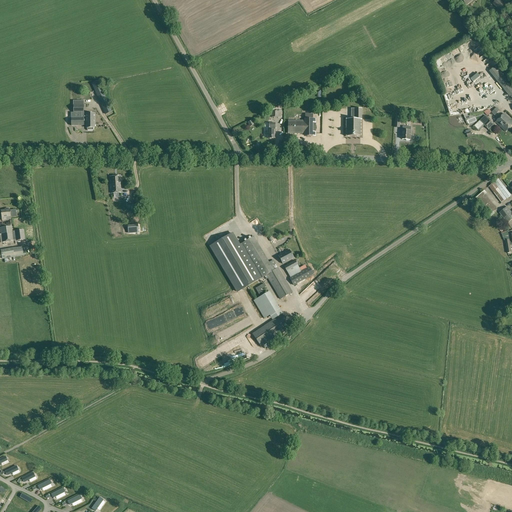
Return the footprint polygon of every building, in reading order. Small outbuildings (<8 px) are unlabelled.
[(505,5),(500,0),(496,0),(493,3),(495,5),(498,9),(497,9),(500,12),(503,10),(501,8),(505,5)] [(492,65),(494,62),(486,53),(481,57),(483,60),(488,66),(491,63),(492,65)] [(511,95),(511,84),(497,65),(489,71),(510,98),(511,95)] [(105,114),(111,111),(98,81),(92,84),(105,114)] [(73,112),(79,112),(81,112),(82,118),(71,118),(71,125),(83,125),(83,124),(86,124),(86,128),(87,128),(87,131),(90,130),(90,114),(85,114),(83,114),(83,104),(73,104),(73,112)] [(497,107),(491,112),(495,116),(500,110),(497,107)] [(351,109),(351,113),(351,119),(347,119),(346,119),(346,120),(346,122),(346,123),(346,126),(346,129),(346,130),(346,132),(346,133),(346,136),(360,136),(360,133),(360,130),(360,129),(360,126),(360,123),(360,122),(360,120),(362,120),(362,109),(351,109)] [(506,132),(511,125),(511,121),(504,113),(496,122),(506,132)] [(316,136),(316,119),(313,119),(313,114),(305,114),(305,121),(288,121),(288,133),(305,134),(305,136),(316,136)] [(494,125),(488,118),(485,115),(474,126),(478,130),(484,124),(489,130),(494,125)] [(403,127),(402,139),(406,140),(407,141),(409,141),(410,140),(411,127),(403,127)] [(111,193),(121,192),(120,175),(110,176),(111,193)] [(502,203),(511,196),(498,179),(489,187),(502,203)] [(490,215),(496,209),(484,194),(486,193),(484,190),(476,197),(490,215)] [(111,198),(111,206),(123,206),(123,212),(129,211),(129,197),(111,198)] [(511,211),(511,212),(508,207),(500,213),(507,223),(511,219),(511,211)] [(9,210),(9,209),(5,209),(5,210),(1,211),(1,214),(0,215),(1,218),(2,218),(2,221),(6,220),(6,218),(10,217),(9,210)] [(127,222),(128,225),(120,226),(122,233),(132,231),(130,221),(127,222)] [(0,227),(0,232),(0,234),(1,234),(2,242),(25,239),(24,230),(12,231),(12,226),(0,227)] [(239,245),(232,233),(210,246),(238,292),(263,276),(265,279),(267,278),(280,299),(292,292),(278,268),(274,270),(273,266),(276,265),(273,260),(263,267),(247,240),(239,245)] [(273,233),(268,236),(271,241),(276,238),(273,233)] [(23,256),(22,250),(22,247),(1,250),(2,259),(23,256)] [(283,263),(293,257),(289,249),(278,255),(283,263)] [(295,261),(284,267),(288,274),(290,277),(289,278),(293,285),(313,274),(309,267),(307,268),(301,271),(299,268),(299,267),(295,261)] [(280,309),(269,291),(264,294),(261,289),(265,287),(264,284),(256,288),(261,296),(259,297),(254,301),(264,318),(269,315),(280,309)] [(203,314),(211,312),(210,306),(202,309),(203,314)] [(242,306),(224,312),(226,318),(244,312),(242,306)] [(261,346),(291,326),(282,314),(253,334),(261,346)] [(211,326),(226,320),(224,315),(208,321),(211,326)] [(214,334),(216,339),(242,327),(240,323),(214,334)] [(17,466),(5,471),(7,476),(12,473),(19,470),(17,466)] [(33,472),(22,478),(24,483),(29,480),(35,477),(33,472)] [(50,480),(38,486),(40,490),(42,489),(51,484),(52,484),(50,480)] [(63,488),(51,494),(53,498),(55,497),(64,493),(65,492),(63,488)] [(22,494),(20,497),(30,503),(32,499),(22,494)] [(80,494),(68,501),(70,505),(72,504),(81,499),(82,499),(80,494)] [(100,497),(92,508),(96,511),(97,509),(103,501),(104,500),(100,497)]
